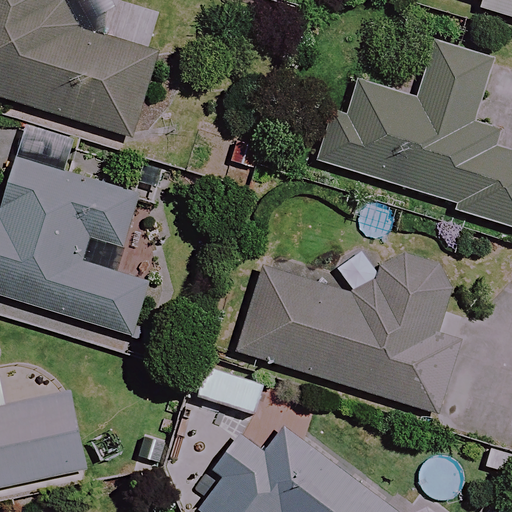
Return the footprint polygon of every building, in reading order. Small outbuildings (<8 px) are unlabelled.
[(68,0),(0,0),(0,97),(134,137),(158,56),(60,26),(68,0)] [(511,0),(479,0),(483,1),(481,8),(511,17),(511,0)] [(493,65),(436,46),(418,102),(344,78),(317,161),(457,207),(456,211),(511,229),(511,153),(469,140),(493,65)] [(149,282),(119,273),(142,200),(17,162),(0,217),(0,216),(0,296),(132,337),(149,282)] [(366,300),(264,269),(238,353),(439,415),(467,324),(446,317),(451,302),(450,295),(448,288),(445,281),(441,275),(436,270),(431,266),(424,263),(417,261),(410,260),(403,260),(396,261),(389,264),(383,268),(378,273),(373,278),(366,300)] [(0,491),(91,471),(74,395),(12,409),(0,354),(0,491)] [(258,454),(241,442),(214,478),(223,484),(202,511),(390,511),(278,428),(258,454)]
